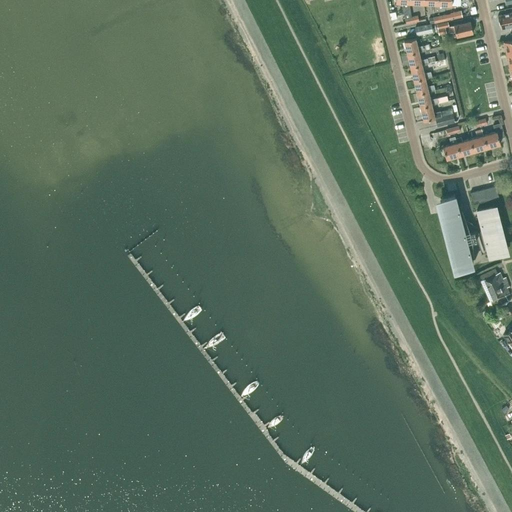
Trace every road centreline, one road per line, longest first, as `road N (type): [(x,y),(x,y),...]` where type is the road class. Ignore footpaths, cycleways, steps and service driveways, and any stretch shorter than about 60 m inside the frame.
road 1 (residential): [(511,161),(446,180),(424,170),(381,0)]
road 2 (residential): [(511,134),(481,0)]
